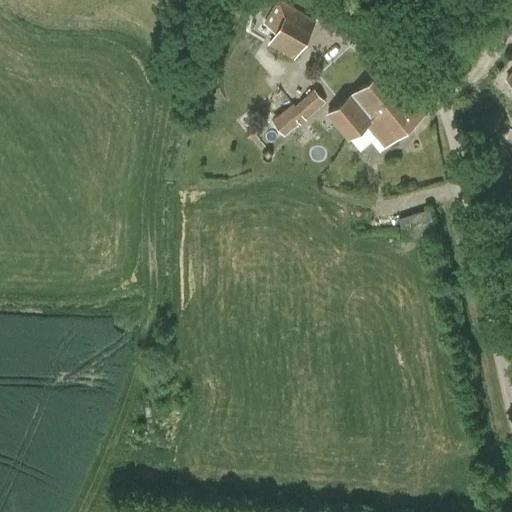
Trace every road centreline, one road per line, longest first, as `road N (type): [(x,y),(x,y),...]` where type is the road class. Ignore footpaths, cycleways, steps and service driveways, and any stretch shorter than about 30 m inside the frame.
road 1 (track): [(14,0),(27,15),(120,21),(163,41),(171,89),(140,366),(84,511)]
road 2 (unclassified): [(511,403),(450,120),(414,63),(348,0)]
